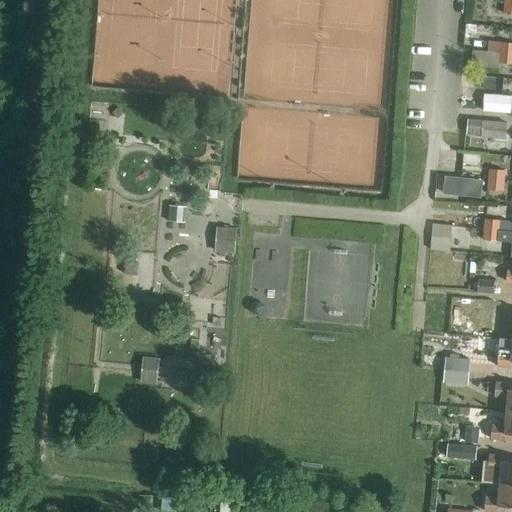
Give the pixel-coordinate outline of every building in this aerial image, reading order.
[(503,14),(511,14),(511,4),(504,3),(503,14)] [(488,52),(500,53),(501,43),(494,42),(489,41),(488,52)] [(511,43),(501,43),(500,53),(511,53),(511,43)] [(499,69),(500,63),(511,64),(511,53),(500,53),(488,52),(473,52),(471,66),(486,68),(499,69)] [(485,95),(484,111),(510,113),(511,97),(485,95)] [(467,135),(482,135),(482,137),(505,139),(507,123),(482,121),(468,120),(467,135)] [(98,142),(98,134),(100,126),(91,125),(90,141),(98,142)] [(489,169),(488,179),(505,181),(506,171),(489,169)] [(445,176),(443,194),(462,196),(464,177),(445,176)] [(488,179),(488,190),(504,192),(505,181),(488,179)] [(485,219),(484,229),(499,231),(500,221),(485,219)] [(217,227),(215,253),(231,255),(234,255),(235,255),(237,232),(238,229),(236,229),(217,227)] [(483,245),(484,240),(511,243),(510,257),(511,257),(511,231),(499,231),(484,229),(484,232),(470,230),(469,244),(483,245)] [(432,237),(431,250),(451,251),(451,239),(432,237)] [(496,281),(480,279),(479,293),(495,294),(496,281)] [(511,326),(511,301),(503,301),(501,325),(511,326)] [(511,339),(500,338),(497,366),(511,367),(511,339)] [(446,357),(445,370),(469,372),(470,359),(459,358),(459,354),(450,353),(450,357),(446,357)] [(158,378),(160,358),(153,357),(148,357),(143,357),(141,384),(146,384),(157,384),(158,378)] [(445,370),(443,382),(468,385),(469,372),(445,370)] [(507,398),(506,413),(511,413),(511,383),(496,383),(495,397),(507,398)] [(492,424),(491,439),(511,440),(511,435),(511,434),(511,413),(506,413),(505,425),(492,424)] [(465,426),(463,443),(477,445),(479,428),(465,426)] [(448,444),(447,457),(476,460),(477,447),(448,444)] [(501,471),(500,483),(511,483),(511,462),(509,462),(509,456),(489,455),(488,470),(501,471)] [(486,496),(484,511),(495,511),(504,511),(505,507),(511,507),(511,483),(500,483),(498,497),(486,496)]
